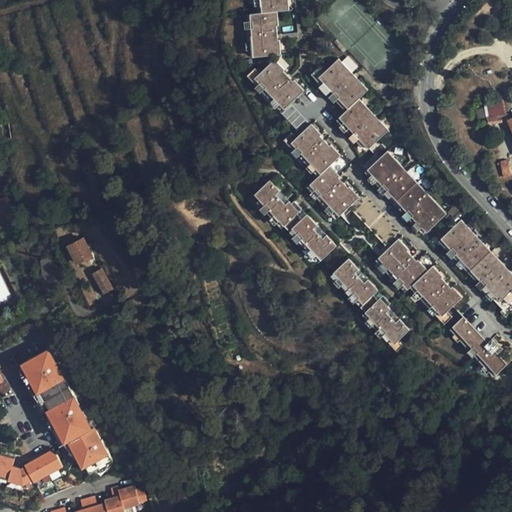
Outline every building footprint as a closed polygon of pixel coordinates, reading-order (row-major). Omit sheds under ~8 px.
[(283,4),(265,5),(262,5),(255,5),(257,48),(285,47),(284,34),(281,34),(280,19),(283,19),(283,4)] [(257,48),(255,5),(251,5),(251,13),(248,14),(248,22),(251,22),(251,34),(248,34),(249,41),(252,41),(252,48),(257,48)] [(306,86),(294,74),(293,75),(285,67),(287,66),(276,54),(256,72),(287,103),(306,86)] [(323,70),(320,72),(329,83),(350,104),(359,96),(369,86),(360,76),(339,55),(323,70)] [(293,75),(294,74),(287,66),(285,67),(293,75)] [(287,103),(256,72),(253,75),(258,80),(256,82),(262,89),(265,87),(272,94),(270,97),(275,102),(278,100),(283,106),(287,103)] [(329,83),(320,72),(317,76),(320,80),(319,81),(324,87),(326,86),(331,91),(329,92),(334,98),(337,96),(347,107),(350,104),(329,83)] [(359,96),(350,104),(347,107),(340,114),(369,145),(389,127),(359,96)] [(503,101),(486,102),(487,115),(504,113),(503,101)] [(0,139),(11,138),(10,121),(6,121),(5,112),(0,112),(0,139)] [(369,145),(340,114),(337,116),(341,120),(339,122),(345,128),(347,126),(352,131),(350,134),(354,139),(357,137),(367,147),(369,145)] [(322,168),(329,162),(341,151),(329,138),(327,140),(321,134),(323,132),(311,120),(293,137),(322,168)] [(319,171),(322,168),(293,137),(290,140),(294,144),(292,147),(297,152),(300,151),(308,159),(305,161),(312,168),(314,166),(319,171)] [(396,197),(416,179),(387,147),(367,166),(396,197)] [(356,196),(344,184),(343,185),(338,180),(336,182),(333,179),(337,176),(340,173),(329,162),(322,168),(319,171),(309,181),(328,202),(338,212),(356,196)] [(393,200),(396,197),(367,166),(364,168),(369,173),(367,175),(371,180),(374,178),(378,184),(377,185),(382,192),(384,190),(393,200)] [(298,209),(291,200),(286,195),(284,197),(278,190),(280,188),(269,176),(256,188),(253,191),(283,223),(286,220),(298,209)] [(343,185),(344,184),(337,176),(333,179),(336,182),(338,180),(343,185)] [(446,212),(416,179),(396,197),(420,223),(426,229),(446,212)] [(328,202),(309,181),(307,183),(311,188),(310,190),(315,196),(317,194),(325,203),(323,205),(329,210),(330,209),(336,215),(338,212),(328,202)] [(253,191),(256,188),(252,183),(246,188),(251,192),(253,191)] [(283,223),(253,191),(251,192),(260,203),(258,205),(263,211),(266,210),(271,215),(269,218),(274,222),(276,220),(280,225),(283,223)] [(294,197),(291,200),(298,209),(302,206),(294,197)] [(420,223),(396,197),(393,200),(404,211),(402,213),(407,219),(409,218),(414,223),(412,224),(417,230),(420,229),(423,232),(426,229),(420,223)] [(290,224),(305,210),(302,206),(298,209),(286,220),(290,224)] [(314,225),(317,223),(305,210),(290,224),(319,257),(335,242),(325,231),(322,233),(314,225)] [(460,218),(440,236),(469,268),(489,250),(460,218)] [(325,231),(317,223),(314,225),(322,233),(325,231)] [(319,257),(290,224),(287,227),(293,233),(290,235),(295,241),(298,238),(306,248),(304,250),(310,257),(313,254),(316,259),(319,257)] [(94,253),(85,236),(69,244),(78,261),(94,253)] [(469,268),(440,236),(437,238),(446,248),(444,250),(449,257),(452,255),(456,260),(454,262),(459,267),(462,265),(466,270),(469,268)] [(417,257),(414,260),(412,263),(411,263),(408,260),(410,258),(403,252),(405,250),(395,239),(379,253),(377,255),(407,286),(409,284),(411,282),(427,268),(417,257)] [(412,263),(414,260),(405,250),(403,252),(410,258),(408,260),(411,263),(412,263)] [(511,275),(489,250),(469,268),(497,299),(509,289),(511,286),(511,275)] [(407,286),(377,255),(375,257),(375,258),(379,262),(378,264),(383,270),(385,268),(393,277),(391,278),(396,284),(398,283),(404,289),(407,286)] [(377,288),(366,276),(364,278),(357,271),(359,269),(347,256),(332,269),(362,302),(377,288)] [(427,268),(411,282),(420,291),(441,314),(461,296),(432,264),(427,268)] [(28,299),(12,266),(2,271),(18,304),(28,299)] [(107,293),(114,289),(103,268),(95,272),(107,293)] [(497,299),(469,268),(466,270),(475,281),(473,283),(478,288),(480,286),(485,292),(483,294),(488,299),(491,297),(495,302),(497,299)] [(362,302),(332,269),(329,272),(334,277),(332,279),(338,285),(340,284),(348,293),(346,294),(352,300),(353,298),(359,305),(362,302)] [(364,278),(366,276),(359,269),(357,271),(364,278)] [(411,282),(409,284),(414,290),(412,291),(417,297),(419,295),(427,304),(425,306),(431,313),(433,311),(438,316),(441,314),(420,291),(411,282)] [(367,308),(380,296),(382,294),(377,288),(362,302),(367,308)] [(511,292),(509,289),(497,299),(502,305),(511,296),(511,292)] [(380,296),(387,304),(390,301),(382,294),(380,296)] [(409,328),(397,314),(395,316),(389,310),(391,308),(387,304),(380,296),(367,308),(364,310),(393,341),(396,339),(409,328)] [(511,352),(471,307),(451,325),(459,334),(495,374),(511,358),(511,352)] [(393,341),(364,310),(362,312),(366,317),(363,319),(369,326),(372,323),(376,329),(374,331),(380,337),(383,335),(391,344),(393,341)] [(459,334),(451,325),(448,327),(452,332),(450,334),(456,341),(458,338),(466,347),(464,350),(470,356),(472,354),(483,366),(481,368),(486,374),(488,371),(492,376),(495,374),(459,334)] [(396,339),(393,341),(391,344),(395,349),(401,344),(396,339)] [(51,350),(23,364),(38,396),(67,382),(51,350)] [(38,396),(23,364),(19,366),(58,449),(63,447),(46,412),(38,396)] [(67,382),(38,396),(46,412),(74,398),(67,382)] [(74,398),(46,412),(63,447),(69,444),(91,433),(74,398)] [(91,433),(69,444),(75,458),(81,471),(107,459),(94,432),(91,433)] [(69,444),(63,447),(69,460),(75,458),(69,444)] [(13,458),(0,454),(0,474),(7,477),(6,480),(21,484),(31,480),(32,482),(61,469),(53,452),(24,465),(26,468),(21,469),(10,466),(13,458)] [(126,511),(126,510),(139,506),(139,505),(135,491),(134,488),(121,491),(122,495),(115,497),(105,499),(106,502),(98,504),(82,508),(75,510),(75,511),(126,511)] [(120,488),(113,490),(115,497),(122,495),(121,491),(120,488)] [(142,489),(135,491),(139,505),(146,503),(142,489)] [(98,504),(95,496),(80,501),(82,508),(98,504)]
